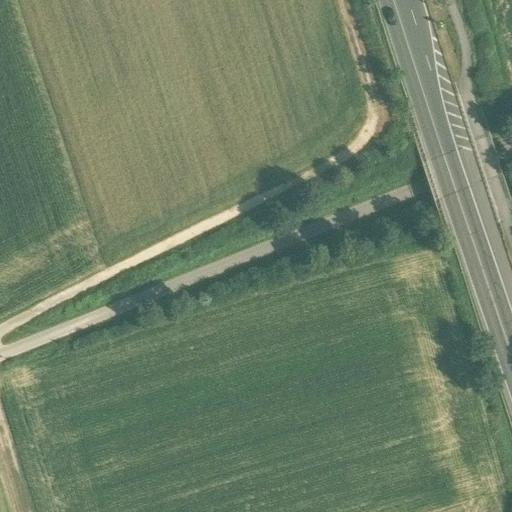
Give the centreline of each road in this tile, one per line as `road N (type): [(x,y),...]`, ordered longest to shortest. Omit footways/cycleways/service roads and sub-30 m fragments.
road 1 (track): [(339,0),(370,103),(368,128),(354,150),(0,327)]
road 2 (track): [(0,357),(511,152)]
road 3 (primary): [(511,315),(404,0)]
